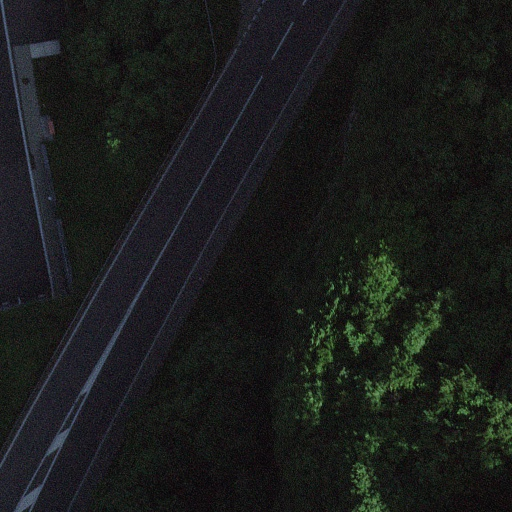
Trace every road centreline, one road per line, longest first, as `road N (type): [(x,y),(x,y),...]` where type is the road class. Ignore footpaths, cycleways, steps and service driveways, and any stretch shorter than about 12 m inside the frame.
road 1 (primary): [(306,0),(23,511)]
road 2 (motorway): [(60,511),(0,199)]
